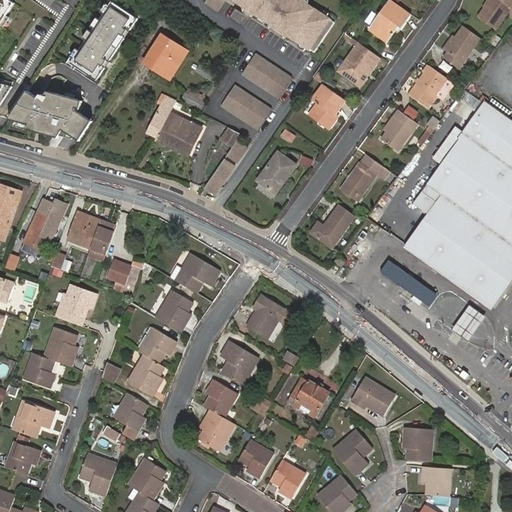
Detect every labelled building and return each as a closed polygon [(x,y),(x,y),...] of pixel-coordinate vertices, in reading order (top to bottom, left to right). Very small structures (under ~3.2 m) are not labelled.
[(0,0),(0,107),(14,85),(0,81),(0,27),(17,1),(14,0),(0,0)] [(139,18),(113,0),(72,62),(98,80),(139,18)] [(219,11),(226,1),(225,0),(207,0),(206,2),(219,11)] [(237,0),(247,6),(256,12),(273,23),(288,33),(308,46),(316,51),(336,21),(308,3),(303,0),(237,0)] [(411,15),(389,0),(388,0),(369,29),(387,42),(395,31),(399,26),(401,28),(411,15)] [(495,29),(511,5),(511,0),(489,0),(478,16),(495,29)] [(246,27),(256,12),(247,6),(243,12),(236,7),(230,17),(237,21),(246,27)] [(165,14),(159,24),(165,28),(171,19),(165,14)] [(288,33),(273,23),(271,27),(286,37),(288,33)] [(461,68),(483,37),(465,25),(458,35),(448,49),(450,51),(446,57),(461,68)] [(446,48),(448,49),(458,35),(456,34),(446,48)] [(488,42),(495,46),(500,38),(494,34),(488,42)] [(168,48),(172,42),(163,37),(146,66),(155,71),(157,67),(175,77),(186,58),(168,48)] [(189,52),(172,42),(168,48),(186,58),(189,52)] [(379,58),(357,43),(337,71),(359,87),(366,77),(364,75),(366,71),(369,73),(379,58)] [(294,77),(257,53),(243,74),(280,98),(294,77)] [(430,106),(450,78),(432,65),(412,93),(430,106)] [(157,67),(155,71),(172,81),(175,77),(157,67)] [(273,109),(236,85),(222,106),(259,130),(273,109)] [(344,101),(322,86),(312,100),(317,103),(308,116),(328,129),(337,117),(334,115),(344,101)] [(183,101),(201,108),(206,96),(188,89),(183,101)] [(33,93),(29,90),(10,118),(30,123),(29,130),(59,138),(65,129),(74,136),(81,140),(94,120),(87,116),(82,112),(84,100),(49,90),(46,95),(42,93),(40,98),(33,93)] [(172,113),(177,102),(167,96),(149,133),(159,138),(172,113)] [(511,119),(485,100),(458,138),(460,139),(428,184),(443,195),(405,247),(492,310),(511,283),(511,119)] [(401,151),(420,123),(401,109),(396,116),(399,118),(389,132),(383,139),(401,151)] [(172,113),(159,138),(190,154),(203,129),(172,113)] [(387,130),(389,132),(399,118),(396,116),(387,130)] [(232,148),(242,134),(229,128),(221,140),(232,148)] [(283,128),(279,136),(290,143),(295,134),(283,128)] [(238,161),(248,148),(239,141),(229,154),(238,161)] [(278,151),(257,180),(275,192),(296,164),(278,151)] [(215,193),(235,166),(226,159),(206,186),(215,193)] [(363,162),(345,187),(362,199),(380,174),(363,162)] [(15,200),(17,201),(20,192),(0,185),(0,228),(8,231),(11,220),(9,220),(15,200)] [(11,220),(17,201),(15,200),(9,220),(11,220)] [(43,201),(25,242),(45,251),(50,242),(48,241),(57,221),(59,221),(64,211),(43,201)] [(336,246),(358,214),(342,203),(327,223),(322,220),(314,230),(336,246)] [(68,239),(91,248),(101,222),(78,213),(68,239)] [(113,227),(109,225),(101,222),(91,248),(103,252),(113,227)] [(8,252),(3,267),(14,271),(19,256),(8,252)] [(64,258),(55,254),(50,267),(59,270),(64,258)] [(180,284),(198,294),(203,285),(200,284),(203,280),(205,281),(213,286),(223,271),(193,254),(184,269),(188,271),(180,284)] [(341,255),(335,262),(342,267),(347,260),(341,255)] [(65,259),(61,270),(67,272),(71,261),(65,259)] [(126,286),(134,288),(141,262),(133,260),(126,286)] [(389,260),(380,272),(389,279),(398,266),(389,260)] [(112,265),(108,277),(125,283),(129,272),(112,265)] [(407,273),(398,266),(389,279),(398,285),(407,273)] [(184,269),(176,281),(180,284),(188,271),(184,269)] [(414,278),(407,273),(398,285),(405,290),(414,278)] [(423,285),(414,278),(405,290),(414,297),(423,285)] [(0,303),(5,305),(12,286),(0,281),(0,303)] [(69,315),(66,323),(83,329),(86,321),(83,319),(87,310),(90,311),(93,312),(99,296),(73,286),(70,297),(64,313),(69,315)] [(175,292),(159,319),(182,333),(191,319),(188,317),(190,313),(195,305),(175,292)] [(267,328),(273,332),(280,320),(289,326),(296,314),(287,309),(262,294),(254,308),(257,310),(260,312),(255,321),(252,319),(247,327),(262,336),(267,328)] [(60,312),(64,313),(70,297),(66,296),(60,312)] [(488,317),(470,305),(453,330),(469,341),(488,317)] [(260,312),(257,310),(252,319),(255,321),(260,312)] [(268,339),(273,332),(267,328),(262,336),(268,339)] [(155,329),(140,353),(145,356),(160,365),(165,357),(162,356),(164,352),(167,354),(171,357),(178,344),(155,329)] [(56,363),(73,370),(78,354),(74,352),(76,349),(79,338),(56,330),(46,360),(56,363)] [(228,366),(224,373),(242,384),(248,373),(252,375),(261,360),(232,342),(223,358),(230,362),(233,363),(231,367),(228,366)] [(160,377),(166,368),(160,365),(145,356),(129,382),(154,397),(162,383),(158,381),(160,377)] [(53,372),(56,363),(46,360),(37,357),(28,384),(51,391),(56,377),(52,375),(49,374),(50,371),(53,372)] [(122,371),(110,363),(106,374),(104,378),(114,384),(122,371)] [(242,384),(245,386),(252,375),(248,373),(242,384)] [(386,395),(390,389),(366,374),(351,399),(365,407),(367,404),(369,401),(379,407),(377,410),(384,414),(393,398),(386,395)] [(303,379),(289,402),(315,418),(330,394),(310,381),(309,382),(303,379)] [(211,398),(206,406),(213,410),(226,417),(239,394),(215,380),(208,392),(212,395),(215,397),(213,399),(211,398)] [(396,393),(390,389),(386,395),(393,398),(396,393)] [(252,403),(265,411),(270,403),(257,394),(252,403)] [(145,417),(150,408),(131,396),(116,421),(139,435),(147,422),(143,419),(141,418),(143,415),(145,417)] [(369,401),(367,404),(377,410),(379,407),(369,401)] [(263,414),(265,411),(252,403),(250,407),(263,414)] [(18,434),(37,441),(40,433),(38,432),(39,428),(42,428),(50,432),(56,415),(24,404),(18,420),(23,422),(18,434)] [(221,451),(237,424),(226,417),(213,410),(204,424),(208,426),(206,430),(200,439),(221,451)] [(14,433),(18,434),(23,422),(18,420),(14,433)] [(115,441),(119,433),(106,426),(101,434),(115,441)] [(410,459),(433,461),(436,431),(406,428),(405,444),(411,444),(410,449),(410,459)] [(359,431),(350,439),(352,442),(361,434),(359,431)] [(302,447),(306,438),(297,434),(293,443),(302,447)] [(352,442),(350,439),(335,450),(357,476),(371,465),(365,458),(363,455),(366,453),(368,455),(375,450),(361,434),(352,442)] [(250,439),(238,460),(245,464),(249,466),(246,470),(260,478),(274,454),(250,439)] [(16,445),(7,471),(29,479),(32,470),(28,469),(30,466),(33,467),(37,469),(42,454),(16,445)] [(142,493),(154,501),(163,488),(160,485),(162,481),(168,473),(147,460),(130,486),(136,490),(142,493)] [(307,475),(284,461),(272,480),(279,485),(281,483),(284,485),(283,487),(280,491),(293,500),(307,475)] [(453,498),(455,470),(427,467),(426,483),(430,484),(433,484),(433,487),(430,487),(430,496),(453,498)] [(108,500),(116,476),(98,470),(97,474),(85,469),(81,481),(90,484),(91,482),(94,483),(93,485),(90,493),(108,500)] [(350,502),(359,495),(344,477),(320,497),(332,511),(346,511),(351,509),(347,504),(350,502)] [(142,493),(136,490),(130,499),(135,503),(142,493)] [(154,511),(156,511),(161,505),(154,501),(142,493),(135,503),(129,511),(152,511),(153,511),(154,511)] [(0,511),(11,511),(15,501),(0,495),(0,511)]
